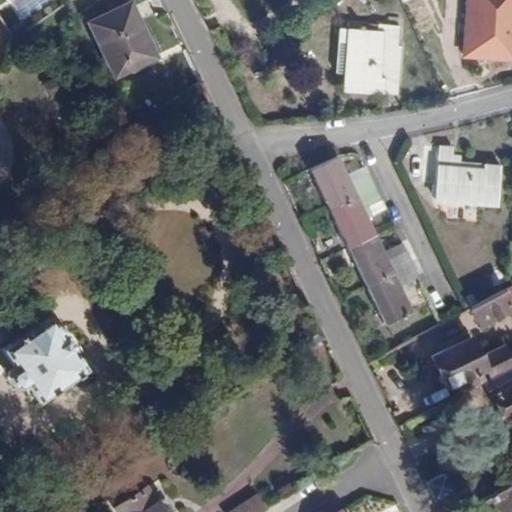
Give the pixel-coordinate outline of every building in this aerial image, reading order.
[(503,14),(503,12),(503,0),(466,0),(463,56),(500,59),(501,48),(502,23),(503,14)] [(511,0),(503,0),(503,12),(503,14),(502,23),(511,24),(511,12),(511,0)] [(115,79),(153,61),(128,8),(90,26),(115,79)] [(382,95),(382,93),(385,45),(395,45),(397,18),(387,17),(386,24),(375,24),(374,31),(349,29),(346,73),(345,91),(382,95)] [(511,24),(502,23),(501,48),(509,48),(511,24)] [(346,73),(349,29),(337,28),(334,72),(346,73)] [(385,45),(382,93),(393,94),(395,45),(385,45)] [(435,182),(438,148),(424,147),(421,181),(435,182)] [(438,148),(435,182),(434,198),(494,203),(497,166),(462,163),(451,162),(452,158),(452,149),(438,148)] [(372,187),(364,172),(346,181),(334,157),(307,169),(326,208),(372,187)] [(344,246),(371,234),(359,209),(378,200),(372,187),(326,208),(344,246)] [(410,263),(403,250),(383,259),(371,234),(344,246),(363,286),(410,263)] [(382,326),(409,314),(396,287),(417,277),(410,263),(363,286),(382,326)] [(475,323),(508,305),(501,291),(468,309),(475,323)] [(25,384),(37,401),(84,370),(71,351),(74,350),(63,335),(61,337),(49,319),(2,352),(13,368),(7,373),(5,378),(13,388),(18,388),(25,384)] [(306,341),(310,348),(322,340),(315,324),(303,332),(301,334),(306,341)] [(457,396),(482,382),(511,365),(511,363),(502,345),(477,358),(466,336),(429,356),(444,385),(450,382),(457,396)] [(511,365),(482,382),(504,423),(511,418),(511,365)] [(450,491),(441,475),(424,484),(432,500),(450,491)] [(511,511),(511,482),(479,500),(485,511),(511,511)] [(168,511),(164,505),(155,505),(144,489),(134,495),(128,487),(107,500),(113,510),(110,511),(168,511)] [(261,511),(264,510),(255,497),(232,511),(261,511)]
